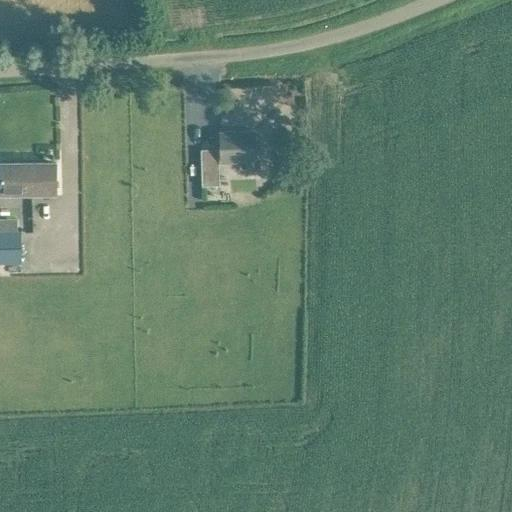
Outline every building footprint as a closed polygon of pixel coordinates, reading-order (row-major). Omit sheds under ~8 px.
[(255,169),(255,153),(254,133),(221,134),(222,162),(240,161),(241,170),(255,169)] [(181,147),(142,147),(143,279),(157,279),(157,286),(183,286),(181,147)] [(117,148),(78,149),(80,282),(107,282),(106,262),(119,262),(117,148)] [(202,187),(219,187),(218,150),(201,151),(202,187)] [(56,197),(56,184),(56,164),(1,164),(1,197),(56,197)] [(0,263),(21,263),(20,232),(0,232),(0,263)] [(87,289),(22,292),(30,434),(60,433),(59,430),(87,429),(85,406),(99,406),(98,390),(107,390),(106,375),(76,376),(74,329),(89,328),(87,289)]
